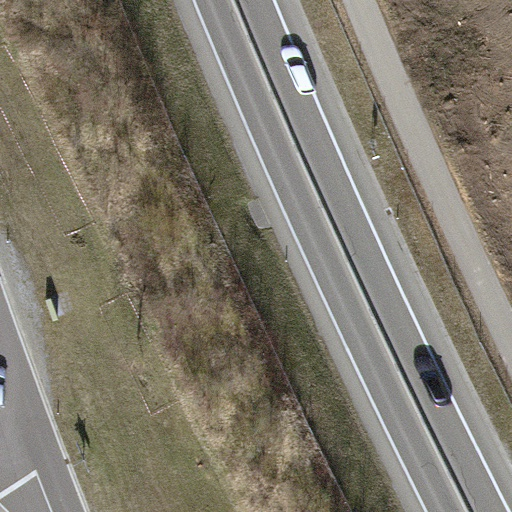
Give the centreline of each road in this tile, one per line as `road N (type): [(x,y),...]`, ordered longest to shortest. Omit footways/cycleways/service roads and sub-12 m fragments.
road 1 (trunk): [(495,511),(259,0)]
road 2 (trunk): [(216,0),(450,511)]
road 3 (track): [(511,340),(360,0)]
road 4 (trunk): [(130,446),(153,438),(187,446),(231,511)]
road 5 (primary): [(130,446),(105,410),(71,384),(30,370)]
